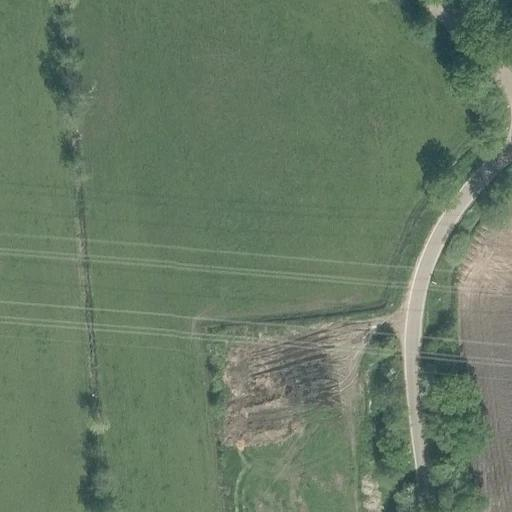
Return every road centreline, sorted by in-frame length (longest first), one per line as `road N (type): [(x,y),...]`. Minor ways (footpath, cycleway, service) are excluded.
road 1 (unclassified): [(427,511),(409,363),(415,291),(438,233),(511,144)]
road 2 (tertiary): [(511,88),(427,0)]
